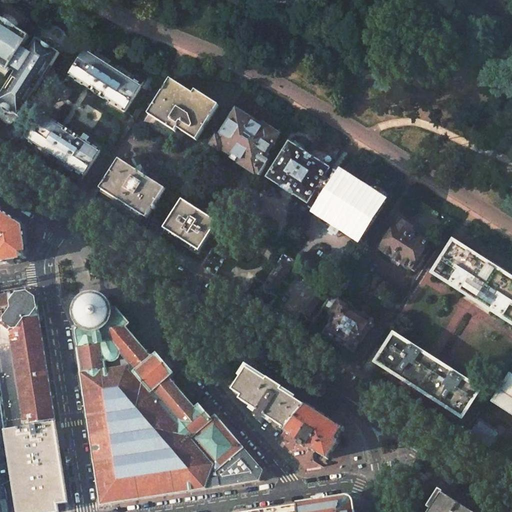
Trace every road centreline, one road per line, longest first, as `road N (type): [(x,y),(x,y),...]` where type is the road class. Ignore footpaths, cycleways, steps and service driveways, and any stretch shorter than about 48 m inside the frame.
road 1 (residential): [(180,286),(162,309),(162,326),(294,491)]
road 2 (residential): [(86,511),(44,271)]
road 3 (secondary): [(337,384),(180,286)]
road 4 (secondary): [(464,466),(337,384)]
road 5 (secondary): [(180,286),(70,216)]
road 6 (secondary): [(337,384),(375,448),(385,495)]
